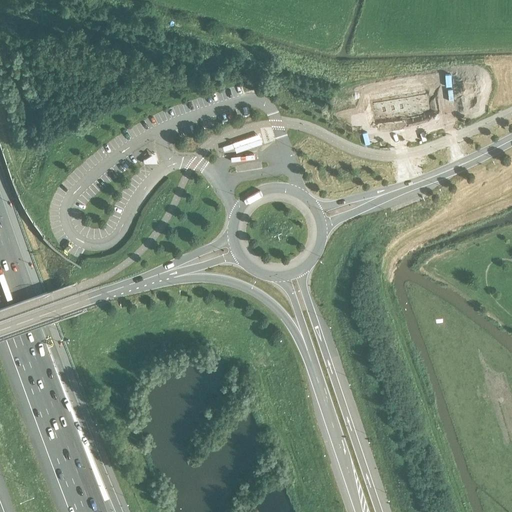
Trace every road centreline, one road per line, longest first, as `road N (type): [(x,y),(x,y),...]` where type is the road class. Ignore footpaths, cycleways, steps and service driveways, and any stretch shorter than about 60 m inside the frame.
road 1 (motorway): [(378,511),(300,271)]
road 2 (motorway): [(119,511),(12,300)]
road 3 (motorway): [(88,511),(12,300)]
road 4 (track): [(0,118),(16,170),(31,144),(0,37)]
road 5 (motorway): [(299,341),(358,511)]
road 6 (tertiary): [(0,330),(167,271)]
road 7 (motorway): [(167,271),(250,289),(273,304),(299,341)]
road 8 (tertiary): [(380,196),(511,140)]
road 9 (tertiary): [(315,204),(289,187),(265,187),(234,212),(230,239)]
